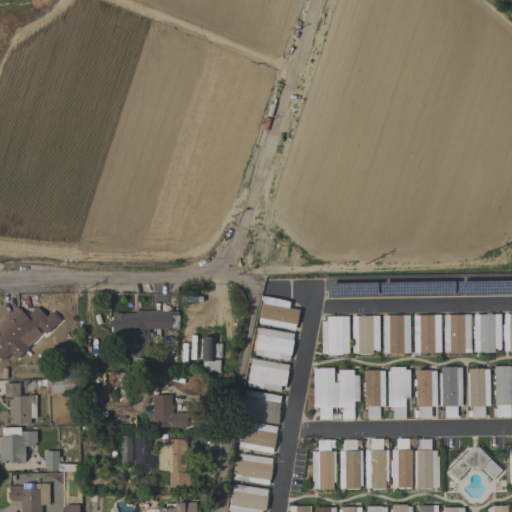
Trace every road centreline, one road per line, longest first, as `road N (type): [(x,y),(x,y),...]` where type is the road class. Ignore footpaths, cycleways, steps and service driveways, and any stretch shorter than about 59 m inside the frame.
road 1 (residential): [(0,282),(246,283)]
road 2 (residential): [(246,283),(253,311),(221,511)]
road 3 (residential): [(292,433),(511,429)]
road 4 (residential): [(310,310),(278,511)]
road 5 (residential): [(310,310),(511,305)]
